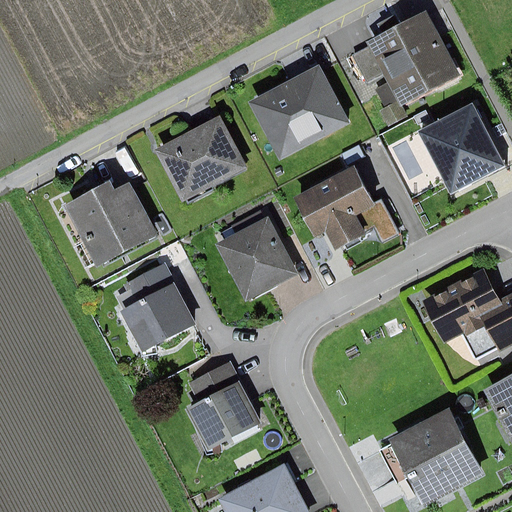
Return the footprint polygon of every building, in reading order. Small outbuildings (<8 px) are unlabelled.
[(392,40),(357,58),(371,84),(397,71),(403,83),(383,93),(391,107),(410,97),(412,102),(465,76),(436,19),(406,34),(400,22),(386,29),(392,40)] [(255,104),(289,166),(364,125),(330,63),(255,104)] [(511,165),(511,151),(481,95),(420,128),(456,195),(511,165)] [(404,108),(388,116),(394,128),(410,120),(404,108)] [(164,155),(188,201),(250,167),(226,122),(164,155)] [(370,173),(303,204),(316,232),(335,222),(346,245),(374,232),(365,213),(384,203),(370,173)] [(107,262),(110,269),(171,238),(142,182),(78,215),(94,246),(83,252),(92,270),(107,262)] [(280,226),(233,251),(260,305),(308,280),(280,226)] [(172,272),(142,287),(152,306),(182,290),(172,272)] [(491,280),(429,307),(444,340),(463,331),(477,363),(511,347),(511,308),(505,312),(491,280)] [(185,297),(140,318),(158,357),(203,336),(185,297)] [(214,412),(202,418),(221,453),(270,428),(252,394),(243,398),(231,375),(203,390),(214,412)] [(511,391),(493,401),(511,436),(511,391)] [(465,421),(407,450),(436,507),(494,478),(465,421)] [(318,511),(297,469),(226,505),(229,511),(318,511)]
